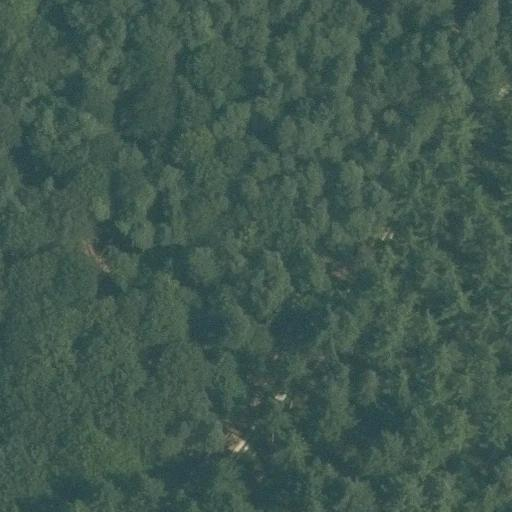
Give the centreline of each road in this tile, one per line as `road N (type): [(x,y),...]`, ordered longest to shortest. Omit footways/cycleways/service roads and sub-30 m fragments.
road 1 (track): [(0,394),(119,380),(182,349),(232,308),(379,143)]
road 2 (track): [(378,101),(284,0)]
